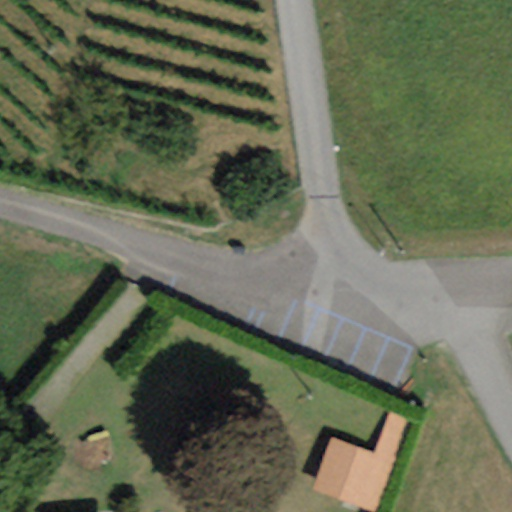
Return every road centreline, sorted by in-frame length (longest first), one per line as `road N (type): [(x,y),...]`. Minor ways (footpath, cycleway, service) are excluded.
road 1 (unclassified): [(338,285),(111,241),(0,206)]
road 2 (unclassified): [(338,285),(295,0)]
road 3 (unclassified): [(511,428),(451,283)]
